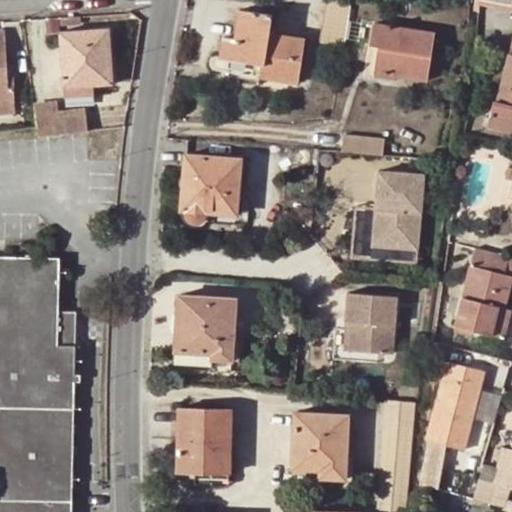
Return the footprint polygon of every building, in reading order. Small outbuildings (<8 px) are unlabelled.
[(329,3),(322,40),(347,44),(353,7),(329,3)] [(225,38),(222,58),(222,60),(258,64),(258,77),(299,82),(306,39),(270,34),(273,15),(240,11),(237,39),(225,38)] [(370,23),(365,48),(375,49),(370,75),(424,85),(433,34),(370,23)] [(61,31),(63,85),(93,83),(112,82),(110,28),(61,31)] [(511,28),(510,28),(483,122),(511,129),(511,28)] [(4,29),(0,29),(0,88),(18,88),(17,62),(6,63),(4,29)] [(375,49),(365,48),(360,79),(370,80),(370,75),(375,49)] [(222,60),(222,58),(219,58),(216,61),(214,64),(214,65),(214,67),(214,68),(215,70),(217,72),(258,77),(258,64),(222,60)] [(93,83),(63,85),(64,94),(93,93),(93,83)] [(18,88),(0,88),(0,111),(18,111),(18,88)] [(53,103),(33,103),(37,136),(87,130),(85,113),(54,120),(53,114),(53,103)] [(85,108),(53,114),(54,120),(85,113),(85,108)] [(387,151),(388,137),(346,136),(346,150),(387,151)] [(238,160),(185,156),(180,209),(185,210),(185,213),(186,216),(189,219),(194,219),(199,217),(202,215),(204,212),(234,213),(238,160)] [(424,177),(379,172),(375,209),(371,247),(416,252),(424,177)] [(464,206),(461,216),(468,218),(471,208),(464,206)] [(371,247),(375,209),(354,207),(349,258),(415,265),(416,252),(371,247)] [(507,257),(473,249),(454,325),(490,335),(498,307),(503,307),(511,276),(503,273),(507,257)] [(0,476),(75,477),(76,343),(73,343),(73,310),(59,309),(59,256),(0,255),(0,476)] [(511,272),(511,258),(507,257),(503,273),(511,276),(511,272)] [(394,297),(345,293),(342,322),(347,323),(346,351),(389,354),(394,297)] [(176,294),(173,351),(206,353),(207,358),(220,360),(230,361),(234,298),(176,294)] [(498,307),(490,335),(503,338),(510,311),(502,308),(503,307),(498,307)] [(206,353),(173,351),(172,361),(220,365),(220,360),(207,358),(206,353)] [(430,438),(455,445),(465,447),(482,384),(470,380),(473,367),(448,360),(427,437),(430,438)] [(485,370),(473,367),(470,380),(482,384),(485,370)] [(494,387),(482,384),(465,447),(475,451),(494,387)] [(411,506),(418,398),(388,396),(381,504),(411,506)] [(177,470),(195,471),(229,471),(230,407),(179,407),(177,470)] [(292,466),(312,467),(346,469),(346,453),(349,413),(296,411),(292,466)] [(430,438),(416,482),(443,490),(455,445),(430,438)] [(346,469),(312,467),(310,479),(353,481),(356,454),(346,453),(346,469)] [(500,466),(483,461),(472,498),(489,504),(497,474),(500,466)] [(229,471),(195,471),(195,482),(229,483),(229,471)] [(489,504),(502,507),(509,478),(497,474),(489,504)] [(75,511),(75,477),(0,476),(0,511),(75,511)]
